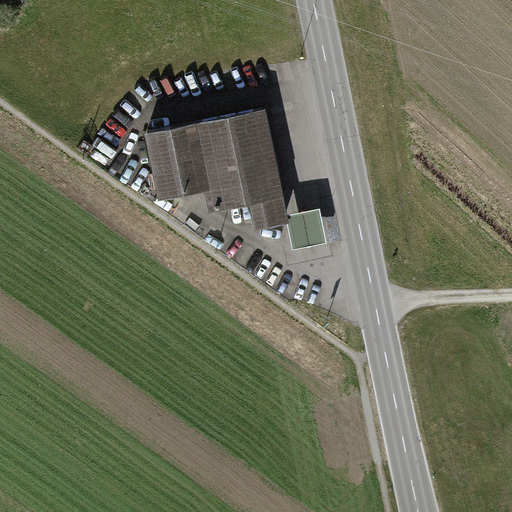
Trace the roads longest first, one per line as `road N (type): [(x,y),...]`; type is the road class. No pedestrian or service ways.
road 1 (secondary): [(314,0),(420,511)]
road 2 (track): [(375,302),(511,296)]
